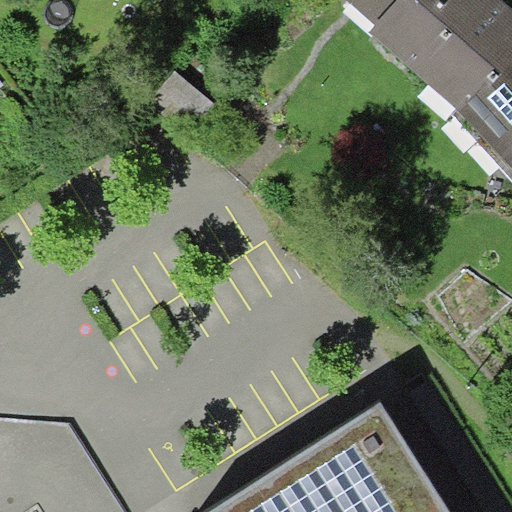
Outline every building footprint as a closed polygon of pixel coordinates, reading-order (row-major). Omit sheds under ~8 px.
[(347,0),(375,24),(396,0),(347,0)] [(511,9),(501,0),(396,0),(375,24),(370,32),(460,111),(511,169),(511,9)] [(177,71),(153,98),(191,131),(214,104),(177,71)] [(511,511),(511,509),(432,381),(409,395),(482,511),(511,511)] [(450,511),(381,402),(206,511),(450,511)]
